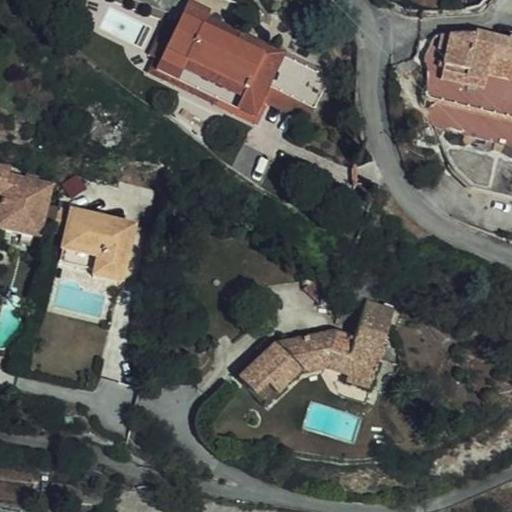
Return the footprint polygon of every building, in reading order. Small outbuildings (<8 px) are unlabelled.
[(188,0),(168,30),(256,68),(265,53),(239,37),(208,16),(217,1),(215,0),(188,0)] [(244,28),(239,37),(265,53),(256,68),(270,75),(274,68),(283,53),(244,28)] [(245,85),(256,68),(168,30),(160,43),(182,58),(189,48),(241,81),(239,85),(241,86),(238,91),(241,93),(247,86),(245,85)] [(474,41),(451,43),(447,62),(443,83),(485,90),(490,70),(511,74),(511,48),(507,48),(507,46),(475,39),(474,41)] [(245,114),(270,75),(256,68),(245,85),(247,86),(241,93),(238,91),(241,86),(239,85),(241,81),(189,48),(182,58),(160,43),(154,53),(245,114)] [(440,61),(447,62),(451,43),(443,44),(440,61)] [(485,93),(485,90),(443,83),(442,92),(483,99),(485,93)] [(438,111),(431,146),(429,156),(471,197),(511,205),(511,97),(485,93),(483,99),(442,92),(428,90),(425,108),(438,111)] [(7,212),(52,221),(51,225),(63,228),(69,203),(72,185),(16,173),(17,166),(0,162),(0,190),(11,194),(10,200),(7,212)] [(0,197),(10,200),(11,194),(0,190),(0,197)] [(134,263),(142,224),(117,219),(118,213),(69,203),(63,228),(76,230),(73,245),(109,252),(108,256),(134,263)] [(51,225),(52,221),(7,212),(4,225),(48,234),(51,225)] [(106,264),(108,256),(109,252),(73,245),(71,255),(106,264)] [(134,263),(108,256),(106,264),(105,269),(131,275),(134,263)] [(378,281),(376,293),(390,296),(394,277),(374,275),(373,280),(378,281)] [(330,346),(356,351),(357,351),(360,337),(382,341),(390,296),(376,293),(378,281),(373,280),(362,279),(356,312),(334,308),(274,331),(264,345),(244,371),(274,395),(303,357),(330,346)] [(256,339),(264,345),(274,331),(266,325),(256,339)] [(360,337),(357,351),(356,351),(355,358),(378,363),(382,341),(360,337)]
